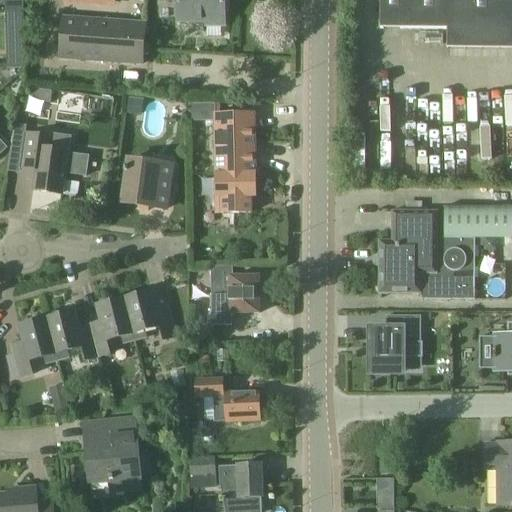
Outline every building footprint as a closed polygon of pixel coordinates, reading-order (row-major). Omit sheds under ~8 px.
[(24,48),(22,0),(7,0),(10,48),(24,48)] [(113,9),(113,0),(64,0),(64,6),(113,9)] [(160,0),(161,2),(179,2),(179,23),(183,23),(183,31),(189,32),(189,35),(225,36),(224,0),(160,0)] [(447,49),(511,49),(511,0),(380,0),(381,29),(447,30),(447,49)] [(63,18),(60,59),(144,64),(146,23),(63,18)] [(215,121),(216,103),(192,102),(191,120),(215,121)] [(255,115),(216,116),(218,214),(252,213),(252,197),(257,197),(255,115)] [(84,157),(49,151),(51,138),(27,135),(22,170),(36,173),(33,192),(63,196),(67,171),(82,173),(88,169),(88,162),(84,157)] [(173,167),(130,161),(123,204),(167,211),(173,167)] [(511,207),(445,207),(445,239),(475,239),(511,238),(511,207)] [(422,295),(422,300),(475,300),(475,239),(445,239),(438,239),(438,212),(392,212),(392,241),(379,241),(379,295),(422,295)] [(233,267),(212,267),(212,326),(231,326),(231,314),(259,314),(259,278),(233,278),(233,267)] [(164,290),(125,300),(135,338),(145,336),(143,328),(158,325),(163,342),(176,339),(164,290)] [(123,341),(135,338),(125,300),(98,307),(102,322),(90,325),(99,358),(111,355),(107,338),(122,334),(123,341)] [(75,313),(48,320),(58,358),(67,356),(66,349),(81,345),(85,362),(99,358),(90,325),(79,328),(75,313)] [(375,373),(375,377),(391,377),(391,373),(403,373),(403,359),(421,359),(421,342),(417,342),(417,316),(388,316),(388,329),(371,329),(371,341),(367,341),(367,355),(371,355),(371,373),(375,373)] [(46,361),(58,358),(48,320),(20,326),(24,342),(13,344),(16,355),(8,357),(14,380),(33,375),(29,358),(44,354),(46,361)] [(511,336),(493,336),(493,362),(508,362),(508,365),(511,364),(511,323),(511,324),(511,336)] [(195,397),(206,397),(207,419),(215,418),(216,423),(228,422),(228,423),(261,422),(260,393),(227,394),(227,396),(223,396),(222,378),(194,379),(195,397)] [(85,425),(87,439),(91,484),(114,482),(115,493),(144,490),(137,420),(85,425)] [(511,506),(511,443),(497,443),(497,444),(485,445),(485,471),(497,471),(498,507),(511,506)] [(215,460),(193,460),(193,477),(216,476),(215,460)] [(221,470),(221,483),(226,511),(262,511),(262,499),(264,498),(263,466),(238,467),(238,469),(221,470)] [(18,494),(0,495),(0,511),(53,511),(53,502),(38,504),(37,488),(18,490),(18,494)]
